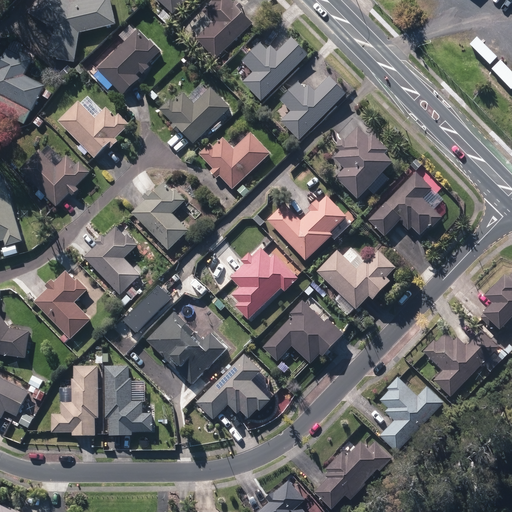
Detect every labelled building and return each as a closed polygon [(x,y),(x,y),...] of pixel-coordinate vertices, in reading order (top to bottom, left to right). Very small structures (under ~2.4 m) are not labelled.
[(50,58),(74,63),(80,35),(116,27),(110,0),(85,0),(72,3),(66,0),(38,0),(30,14),(56,31),(50,58)] [(155,0),(173,16),(187,0),(155,0)] [(197,40),(216,61),(253,26),(240,12),(243,9),(236,2),(233,5),(228,0),(209,0),(212,4),(202,13),(206,17),(192,30),(199,38),(197,40)] [(98,71),(124,97),(140,81),(136,77),(140,73),(143,76),(149,69),(147,67),(161,53),(150,42),(149,43),(138,32),(98,71)] [(243,84),(262,102),(307,57),(289,40),(276,54),(270,48),(266,51),(260,45),(242,63),(253,74),(243,84)] [(0,113),(24,125),(33,113),(46,88),(25,77),(33,61),(20,54),(19,56),(7,50),(0,64),(0,113)] [(75,71),(81,77),(85,73),(79,67),(75,71)] [(281,123),(299,141),(344,96),(327,79),(314,92),(308,87),(304,90),(298,84),(280,101),(291,112),(281,123)] [(181,133),(194,146),(230,110),(210,90),(208,92),(202,86),(193,95),(199,101),(194,106),(183,95),(174,105),(170,101),(160,111),(174,125),(171,128),(178,135),(181,133)] [(41,97),(49,102),(53,95),(46,91),(41,97)] [(59,124),(95,160),(107,148),(111,151),(119,144),(116,141),(130,127),(119,116),(116,119),(106,109),(103,112),(89,98),(81,106),(79,104),(59,124)] [(155,103),(160,108),(164,104),(158,99),(155,103)] [(34,124),(40,130),(45,123),(38,118),(34,124)] [(336,180),(357,202),(393,166),(385,157),(389,153),(373,137),(368,141),(358,131),(345,144),(343,142),(335,149),(340,154),(334,160),(345,171),(336,180)] [(219,178),(233,192),(244,181),(251,188),(257,182),(251,175),(271,156),(251,135),(234,151),(223,140),(213,149),(210,146),(199,156),(213,171),(210,174),(217,180),(219,178)] [(62,204),(77,218),(83,211),(69,197),(71,196),(73,198),(79,192),(76,189),(90,174),(80,164),(76,167),(67,158),(65,160),(50,146),(42,154),(40,152),(21,172),(57,209),(62,204)] [(369,222),(385,238),(399,224),(408,233),(412,229),(421,238),(429,229),(431,231),(442,220),(423,200),(432,190),(416,174),(369,222)] [(0,243),(4,242),(6,248),(23,243),(4,184),(0,184),(0,243)] [(132,215),(169,252),(189,232),(173,216),(186,203),(175,192),(173,194),(164,184),(152,195),(149,192),(143,199),(146,202),(132,215)] [(267,222),(305,263),(333,238),(330,235),(346,219),(327,199),(320,206),(317,203),(308,211),(311,214),(301,223),(285,205),(267,222)] [(85,259),(121,297),(141,277),(139,276),(143,272),(134,263),(130,266),(125,260),(138,247),(128,237),(125,239),(116,229),(105,240),(102,237),(95,244),(98,247),(85,259)] [(236,308),(249,322),(255,316),(257,318),(261,314),(259,312),(281,291),(284,294),(299,281),(275,255),(274,256),(266,247),(263,251),(261,250),(252,258),(249,255),(227,275),(240,289),(231,297),(238,305),(236,308)] [(317,274),(356,313),(369,300),(373,303),(391,285),(386,280),(396,271),(378,254),(369,263),(366,261),(356,271),(338,253),(317,274)] [(60,340),(65,345),(70,340),(71,341),(92,322),(76,305),(89,292),(78,281),(76,283),(67,273),(55,284),(52,281),(45,288),(48,291),(35,304),(65,336),(60,340)] [(480,318),(498,334),(511,317),(511,280),(504,273),(484,296),(492,302),(483,313),(484,314),(480,318)] [(128,296),(132,301),(138,295),(132,290),(126,295),(128,296)] [(119,304),(124,309),(132,301),(128,296),(119,304)] [(292,348),(311,366),(320,357),(323,359),(344,336),(328,320),(324,324),(302,303),(290,315),(294,318),(264,350),(278,363),(292,348)] [(0,356),(26,360),(30,333),(10,330),(0,317),(0,356)] [(148,342),(192,386),(227,351),(211,335),(199,347),(191,340),(194,336),(186,328),(183,332),(171,320),(148,342)] [(433,381),(450,397),(498,347),(481,331),(467,346),(457,337),(454,340),(446,333),(436,343),(434,340),(423,352),(443,370),(433,381)] [(503,348),(508,353),(511,349),(511,348),(507,344),(503,348)] [(496,355),(502,360),(507,355),(501,350),(496,355)] [(196,405),(214,422),(228,407),(238,416),(241,413),(248,421),(258,412),(260,414),(271,402),(252,383),(261,374),(244,356),(196,405)] [(72,434),(73,438),(96,438),(95,421),(99,421),(99,367),(74,368),(74,381),(72,381),(72,404),(62,404),(62,416),(52,416),(52,435),(72,434)] [(109,420),(110,438),(133,438),(132,434),(153,434),(153,416),(143,416),(143,403),(132,403),(132,380),(129,380),(129,367),(105,368),(106,420),(109,420)] [(39,401),(44,404),(48,395),(44,393),(43,393),(39,391),(44,382),(33,377),(29,386),(36,390),(33,396),(40,400),(39,401)] [(379,436),(396,453),(444,402),(427,386),(418,396),(398,377),(387,388),(389,391),(380,400),(388,408),(385,412),(394,421),(379,436)] [(0,419),(1,421),(6,412),(17,418),(29,395),(0,379),(0,419)] [(182,399),(189,406),(197,398),(190,391),(182,399)] [(314,493),(331,510),(345,495),(351,500),(366,484),(365,482),(378,469),(380,471),(393,457),(376,440),(368,448),(357,437),(326,469),(329,472),(325,476),(328,479),(314,493)] [(304,511),(299,505),(305,499),(288,480),(274,493),(273,491),(266,497),(270,502),(258,511),(304,511)]
